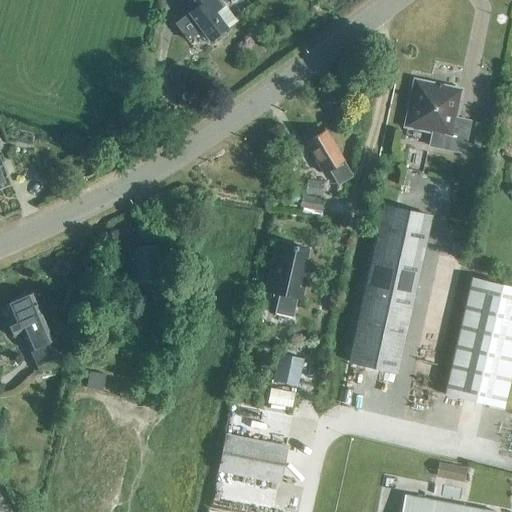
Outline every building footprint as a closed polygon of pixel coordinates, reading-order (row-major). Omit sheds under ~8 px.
[(217,0),(187,0),(195,9),(188,14),(208,41),(226,28),(225,27),(215,14),(223,8),(217,0)] [(233,21),(223,8),(215,14),(225,27),(233,21)] [(462,154),(469,122),(452,119),(458,92),(434,87),(434,85),(414,80),(408,106),(411,106),(407,126),(432,131),(429,147),(462,154)] [(351,177),(342,162),(343,162),(325,132),(304,144),(322,174),(328,170),(337,185),(351,177)] [(0,190),(9,187),(0,162),(0,190)] [(321,197),(324,182),(307,180),(304,195),(302,194),(300,208),(321,211),(323,198),(321,197)] [(396,374),(430,217),(383,207),(349,363),(396,374)] [(299,300),(306,271),(302,270),(307,250),(276,243),(265,293),(278,295),(274,314),(292,318),(296,299),(299,300)] [(162,280),(155,245),(128,251),(135,286),(148,283),(152,301),(165,298),(166,301),(178,299),(174,277),(162,280)] [(502,409),(511,367),(511,288),(471,279),(444,396),(502,409)] [(28,296),(24,294),(19,296),(18,301),(4,306),(11,322),(7,324),(13,336),(21,333),(36,368),(58,358),(43,323),(31,295),(28,296)] [(278,353),(272,382),(296,387),(302,358),(278,353)] [(104,374),(88,372),(86,389),(102,391),(104,374)] [(153,400),(156,380),(143,378),(140,398),(153,400)] [(294,394),(269,389),(267,404),(291,408),(294,394)] [(243,423),(229,420),(227,433),(241,435),(243,423)] [(278,484),(286,448),(225,435),(218,472),(278,484)] [(463,484),(466,469),(438,464),(435,478),(463,484)] [(487,511),(404,496),(400,511),(487,511)]
